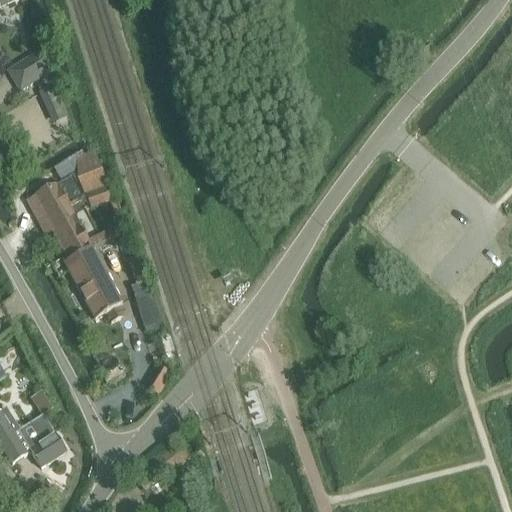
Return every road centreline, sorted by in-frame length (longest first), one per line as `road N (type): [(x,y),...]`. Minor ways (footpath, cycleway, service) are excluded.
road 1 (unclassified): [(117,468),(227,357),(356,170),(501,0)]
road 2 (unclassified): [(117,468),(0,252)]
road 3 (unknown): [(511,391),(419,438),(347,497)]
